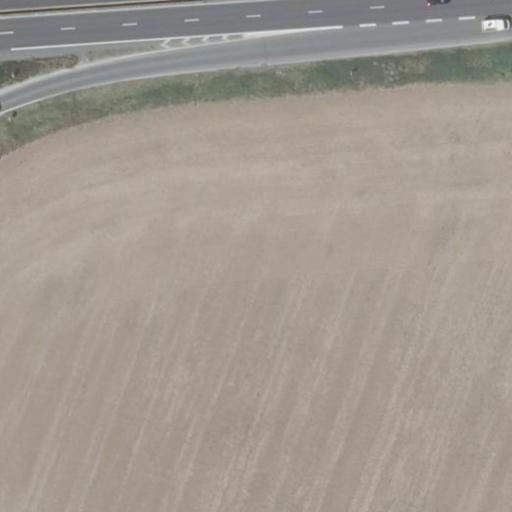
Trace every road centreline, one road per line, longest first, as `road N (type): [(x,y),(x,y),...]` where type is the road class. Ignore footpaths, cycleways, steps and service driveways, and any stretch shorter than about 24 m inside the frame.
road 1 (trunk): [(0,102),(152,62),(416,36),(511,8)]
road 2 (trunk): [(0,34),(484,0)]
